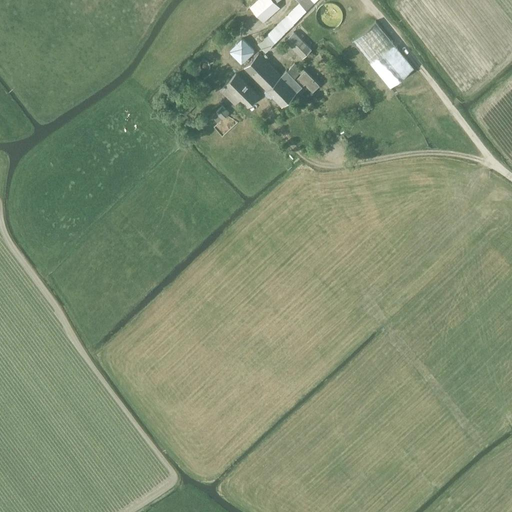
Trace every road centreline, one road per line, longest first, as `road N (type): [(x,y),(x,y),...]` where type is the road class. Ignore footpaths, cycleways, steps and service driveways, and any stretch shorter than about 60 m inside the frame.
road 1 (track): [(511,184),(470,157),(403,154),(324,166),(275,127)]
road 2 (unknown): [(511,182),(364,0)]
